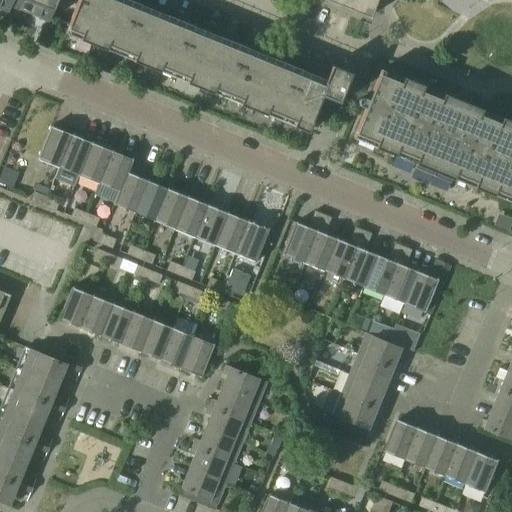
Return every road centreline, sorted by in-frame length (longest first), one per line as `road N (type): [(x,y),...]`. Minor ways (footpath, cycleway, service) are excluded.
road 1 (residential): [(511,267),(15,61)]
road 2 (residential): [(511,82),(472,83),(393,50),(352,48),(250,9)]
road 3 (residential): [(137,511),(170,425),(157,403),(87,376)]
road 4 (residential): [(412,388),(466,410),(511,293)]
